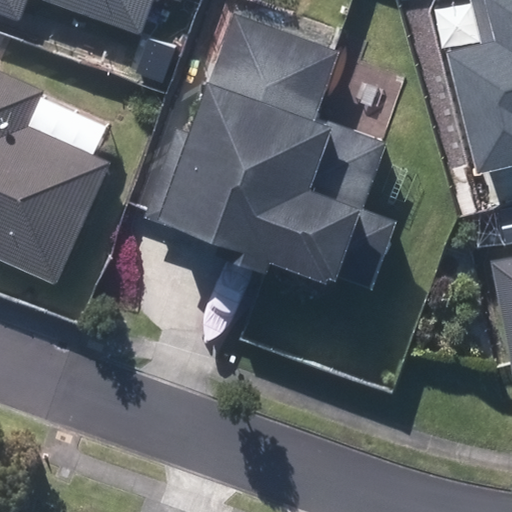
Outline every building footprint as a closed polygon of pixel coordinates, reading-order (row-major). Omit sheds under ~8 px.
[(11,0),(22,3),(23,0),(99,0),(133,11),(136,0),(11,0)] [(445,52),(476,177),(511,168),(511,0),(471,0),(482,43),(445,52)] [(182,126),(155,213),(381,284),(403,215),(373,206),(395,136),(347,121),(348,118),(328,111),(348,48),(240,14),(202,132),(182,126)] [(0,237),(80,270),(120,172),(12,129),(36,71),(0,62),(0,237)] [(511,254),(499,257),(511,321),(511,254)]
